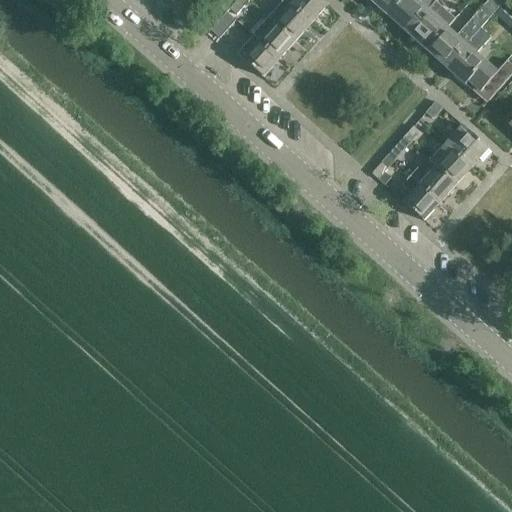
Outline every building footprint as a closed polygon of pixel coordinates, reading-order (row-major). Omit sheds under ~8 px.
[(248,0),(239,0),(230,10),(237,16),(250,2),(248,0)] [(320,0),(299,0),(293,8),(312,25),(329,7),(320,0)] [(369,0),(388,17),(403,0),(369,0)] [(416,0),(403,0),(388,17),(408,35),(429,11),(416,0)] [(448,28),(427,52),(446,69),(476,36),(508,0),(490,0),(457,37),(448,28)] [(285,1),(269,18),(296,43),(312,25),(293,8),(285,1)] [(437,2),(429,11),(408,35),(427,52),(448,28),(456,19),(437,2)] [(237,22),(227,13),(211,32),(221,40),(237,22)] [(296,43),(269,18),(253,37),(261,43),(280,61),(296,43)] [(248,42),(253,37),(244,28),(239,34),(248,42)] [(476,36),(446,69),(466,87),(472,79),(485,90),(499,74),(477,55),(486,45),(476,36)] [(261,43),(244,61),(264,79),(280,61),(261,43)] [(436,102),(426,114),(433,120),(444,109),(436,102)] [(490,151),(462,126),(446,145),(453,151),(473,169),(490,151)] [(404,139),(411,145),(421,134),(414,128),(404,139)] [(404,139),(394,150),(401,156),(411,145),(404,139)] [(453,151),(437,169),(457,187),(473,169),(453,151)] [(372,175),(379,181),(389,170),(382,163),(372,175)] [(437,169),(422,186),(441,204),(457,187),(437,169)] [(402,187),(413,196),(405,205),(425,223),(441,204),(422,186),(411,177),(402,187)] [(462,316),(469,323),(490,305),(470,281),(451,297),(465,313),(462,316)]
